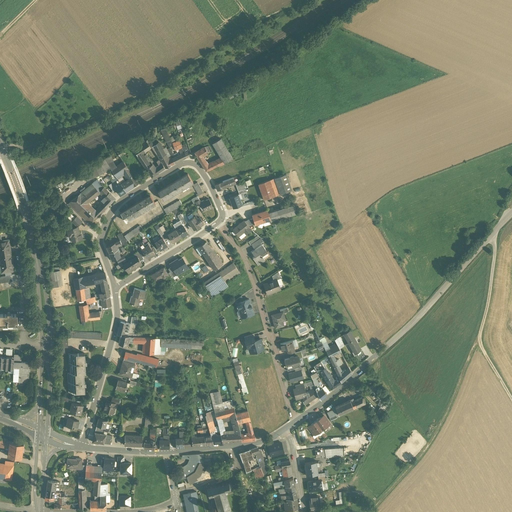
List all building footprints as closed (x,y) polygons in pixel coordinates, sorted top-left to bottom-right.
[(237,89),(228,94),(231,98),(239,93),(237,89)] [(171,139),(165,128),(162,129),(161,129),(161,130),(166,142),(167,142),(168,141),(171,139)] [(151,138),(146,140),(151,147),(151,146),(155,144),(151,138)] [(232,159),(220,138),(212,143),(221,159),(224,163),(232,159)] [(176,141),(172,143),(174,145),(173,145),(175,149),(182,146),(180,139),(176,141)] [(146,140),(139,145),(140,146),(134,151),(137,156),(142,153),(151,147),(146,140)] [(178,149),(179,152),(183,150),(187,149),(189,155),(191,155),(187,145),(178,149)] [(157,149),(154,150),(156,154),(157,153),(159,158),(165,155),(161,146),(157,149)] [(204,147),(194,153),(198,159),(203,167),(207,165),(201,157),(208,153),(204,147)] [(175,157),(172,158),(174,163),(189,155),(187,149),(183,150),(184,152),(181,154),(178,155),(175,157)] [(150,165),(142,153),(137,156),(146,168),(150,165)] [(112,155),(104,159),(111,169),(111,170),(117,166),(113,160),(114,159),(112,155)] [(165,155),(159,158),(165,168),(174,163),(172,158),(168,160),(165,155)] [(111,169),(104,159),(82,171),(88,181),(111,169)] [(207,165),(203,167),(206,171),(216,166),(224,163),(221,159),(207,165)] [(133,176),(123,162),(118,165),(123,171),(128,179),(133,176)] [(150,165),(146,168),(152,177),(161,170),(158,166),(155,168),(152,164),(150,165)] [(117,166),(111,170),(116,176),(119,174),(123,171),(118,165),(117,166)] [(187,174),(158,192),(163,200),(191,183),(193,182),(187,174)] [(286,174),(274,178),(280,194),(292,190),(286,174)] [(138,183),(133,176),(128,179),(130,182),(128,184),(130,189),(138,183)] [(236,183),(233,178),(223,182),(225,188),(236,183)] [(274,178),(259,184),(264,200),(280,194),(274,178)] [(99,179),(92,184),(97,189),(103,183),(99,179)] [(121,184),(118,180),(113,184),(113,185),(120,195),(126,191),(121,184)] [(124,182),(121,184),(126,191),(130,189),(128,184),(126,185),(124,182)] [(193,182),(191,183),(199,196),(204,193),(198,182),(194,184),(193,182)] [(223,182),(215,185),(218,191),(225,188),(223,182)] [(103,183),(97,189),(100,191),(105,196),(109,192),(106,190),(108,188),(103,183)] [(236,185),(238,191),(245,189),(243,183),(236,185)] [(97,189),(92,184),(74,198),(82,206),(86,203),(100,191),(97,189)] [(120,195),(113,185),(108,188),(106,190),(109,192),(115,199),(120,195)] [(115,199),(109,192),(105,196),(104,197),(106,200),(100,207),(103,211),(115,199)] [(229,198),(233,208),(244,204),(240,194),(239,194),(229,198)] [(150,195),(120,213),(125,222),(155,204),(150,195)] [(82,206),(74,198),(68,203),(90,224),(95,219),(82,206)] [(208,199),(201,202),(202,205),(205,211),(212,207),(208,199)] [(164,209),(167,214),(182,205),(179,200),(164,209)] [(95,212),(86,203),(82,206),(95,219),(103,211),(100,207),(95,212)] [(273,211),(268,213),(270,220),(271,221),(297,213),(294,205),(273,211)] [(197,212),(196,212),(195,210),(191,213),(194,217),(195,219),(199,216),(200,216),(197,212)] [(267,210),(259,212),(263,223),(270,220),(268,213),(267,210)] [(259,212),(252,214),(253,219),(255,225),(263,223),(259,212)] [(68,217),(72,221),(76,216),(73,213),(68,217)] [(187,216),(186,217),(184,213),(181,215),(182,217),(186,223),(189,221),(188,220),(189,219),(187,216)] [(82,222),(76,216),(72,221),(77,226),(82,222)] [(199,216),(195,219),(199,225),(203,223),(202,220),(203,219),(202,217),(200,218),(199,216)] [(189,219),(188,220),(189,221),(194,229),(199,226),(199,225),(195,219),(194,217),(189,219)] [(244,221),(239,225),(233,229),(238,236),(239,236),(244,232),(246,234),(251,230),(249,227),(244,221)] [(124,236),(128,240),(143,230),(140,225),(124,236)] [(184,226),(176,230),(180,237),(188,232),(184,226)] [(77,227),(67,229),(69,236),(71,236),(72,241),(81,239),(82,238),(81,234),(79,233),(79,231),(77,230),(77,227)] [(176,230),(167,235),(172,242),(180,237),(176,230)] [(257,236),(248,241),(250,245),(251,244),(260,238),(257,236)] [(162,238),(154,243),(159,250),(167,245),(162,238)] [(260,238),(251,244),(253,247),(262,241),(260,238)] [(2,241),(0,241),(0,257),(11,255),(8,240),(2,241)] [(198,247),(207,260),(215,255),(210,247),(211,247),(209,244),(208,245),(206,242),(198,247)] [(114,243),(106,247),(109,253),(117,249),(115,246),(114,243)] [(141,249),(143,253),(147,259),(154,254),(151,248),(149,245),(141,249)] [(262,245),(251,251),(254,256),(252,257),(257,265),(264,260),(261,254),(266,251),(262,245)] [(117,249),(109,253),(112,260),(120,256),(118,253),(117,249)] [(141,255),(139,252),(139,251),(136,254),(137,256),(140,261),(144,259),(141,255)] [(215,255),(207,260),(214,270),(223,264),(216,254),(215,255)] [(11,255),(0,257),(0,263),(2,273),(5,272),(11,271),(14,271),(11,255)] [(137,256),(124,265),(128,271),(141,263),(140,261),(137,256)] [(182,258),(176,262),(175,260),(169,264),(171,267),(176,275),(188,268),(182,258)] [(233,263),(203,283),(213,297),(228,287),(225,283),(240,273),(233,263)] [(176,275),(171,267),(168,269),(170,272),(173,277),(176,275)] [(164,268),(151,276),(156,283),(162,279),(164,281),(169,278),(166,274),(167,274),(164,268)] [(59,270),(48,272),(50,288),(62,286),(59,270)] [(278,271),(272,276),(274,281),(276,280),(281,278),(278,271)] [(94,275),(93,275),(94,283),(102,281),(102,283),(107,282),(104,272),(94,275)] [(5,276),(0,276),(0,283),(12,281),(11,275),(5,276)] [(92,275),(86,276),(88,284),(94,283),(93,275),(92,275)] [(86,276),(74,279),(77,301),(86,299),(90,298),(88,284),(86,276)] [(274,281),(265,284),(268,294),(280,289),(276,280),(274,281)] [(107,282),(102,283),(103,286),(102,287),(103,293),(100,294),(101,299),(109,296),(107,282)] [(145,291),(134,288),(132,296),(131,296),(129,303),(132,304),(131,305),(134,305),(138,306),(140,298),(143,299),(145,291)] [(109,296),(101,299),(102,303),(102,307),(111,305),(109,296)] [(242,296),(234,301),(236,305),(238,305),(237,303),(243,301),(242,296)] [(243,301),(237,303),(238,305),(242,318),(254,314),(249,299),(243,301)] [(87,304),(79,305),(82,321),(89,319),(89,314),(87,304)] [(281,313),(272,315),(275,328),(282,326),(280,321),(285,320),(283,313),(283,312),(281,313)] [(7,314),(0,314),(0,329),(17,330),(16,314),(10,314),(9,313),(7,313),(7,314)] [(130,324),(121,322),(118,335),(121,335),(123,336),(125,327),(129,328),(130,324)] [(355,326),(351,328),(355,338),(359,336),(355,326)] [(129,328),(125,327),(123,336),(130,337),(131,337),(132,335),(133,335),(133,334),(128,333),(129,328)] [(350,330),(334,339),(337,344),(339,348),(348,343),(355,339),(350,330)] [(102,333),(77,332),(76,338),(102,340),(102,333)] [(253,334),(244,337),(246,343),(255,341),(253,334)] [(123,336),(121,335),(119,344),(127,346),(129,341),(130,337),(123,336)] [(161,339),(146,338),(146,342),(145,342),(145,353),(160,354),(161,339)] [(255,341),(246,343),(247,344),(248,343),(249,349),(252,348),(253,352),(255,352),(256,353),(258,353),(259,350),(264,349),(261,339),(255,341)] [(360,349),(355,339),(348,343),(354,353),(360,349)] [(205,341),(181,340),(181,345),(166,345),(166,348),(202,350),(202,346),(205,346),(205,341)] [(291,340),(280,344),(282,351),(287,349),(293,348),(291,340)] [(337,344),(325,349),(329,356),(337,352),(340,350),(339,348),(337,344)] [(137,355),(125,352),(123,358),(124,358),(135,362),(137,355)] [(84,353),(69,354),(69,373),(83,373),(85,373),(85,363),(86,363),(86,360),(85,360),(84,353)] [(158,360),(137,354),(137,355),(135,362),(136,362),(156,368),(158,360)] [(332,354),(329,356),(330,359),(329,359),(334,368),(336,373),(340,371),(341,371),(332,354)] [(293,356),(290,357),(290,358),(284,359),(286,365),(287,364),(288,367),(288,368),(294,366),(299,365),(298,361),(299,361),(299,358),(298,355),(294,357),(293,357),(293,356)] [(237,374),(242,373),(237,358),(232,359),(237,374)] [(21,362),(14,361),(13,371),(21,372),(29,372),(29,362),(21,362)] [(123,362),(123,361),(119,374),(132,377),(133,373),(134,369),(135,365),(123,362)] [(320,361),(313,365),(317,372),(320,370),(320,371),(325,368),(320,361)] [(341,373),(340,371),(336,373),(338,376),(339,377),(341,382),(352,373),(351,372),(348,367),(341,373)] [(329,375),(325,368),(320,371),(325,380),(331,376),(329,375)] [(289,374),(291,382),(303,379),(301,371),(295,372),(289,374)] [(29,372),(21,372),(20,382),(28,382),(29,372)] [(69,373),(68,373),(69,393),(84,392),(84,385),(85,385),(85,382),(84,382),(83,373),(69,373)] [(331,376),(325,380),(331,389),(337,385),(337,386),(341,382),(339,377),(334,380),(331,376)] [(247,389),(244,379),(239,380),(242,391),(247,389)] [(127,382),(118,380),(116,388),(125,390),(127,382)] [(313,381),(303,383),(304,387),(309,386),(311,390),(305,393),(306,396),(303,397),(304,400),(303,400),(304,403),(305,404),(318,395),(316,392),(317,392),(315,388),(313,381)] [(302,388),(297,390),(297,389),(296,389),(293,390),(295,397),(296,399),(303,397),(306,396),(305,393),(305,390),(304,388),(302,388)] [(327,394),(322,388),(317,392),(316,392),(318,395),(321,400),(327,394)] [(216,419),(217,419),(221,418),(230,415),(236,414),(232,400),(222,403),(220,391),(210,393),(214,409),(214,410),(216,419)] [(362,397),(351,402),(353,408),(357,407),(365,403),(362,397)] [(350,400),(335,407),(338,413),(339,415),(352,409),(353,408),(351,402),(350,400)] [(112,402),(107,401),(107,402),(106,402),(103,411),(108,413),(108,411),(113,412),(116,404),(116,403),(112,402)] [(83,406),(72,403),(70,412),(75,413),(75,412),(81,413),(83,406)] [(247,411),(236,414),(238,423),(241,422),(246,421),(250,420),(247,411)] [(238,423),(236,414),(230,415),(235,433),(240,433),(240,430),(239,425),(238,423)] [(324,416),(316,421),(322,429),(326,426),(326,425),(329,423),(324,416)] [(78,421),(68,419),(66,426),(77,429),(78,421)] [(107,421),(98,419),(96,426),(105,428),(106,424),(107,421)] [(216,434),(213,421),(207,423),(209,431),(210,435),(216,434)] [(316,421),(308,427),(313,434),(317,431),(317,433),(322,429),(316,421)] [(223,431),(220,432),(221,435),(222,443),(230,443),(230,433),(223,434),(223,431)] [(102,434),(95,432),(92,442),(110,444),(111,435),(102,434)] [(249,434),(246,434),(248,441),(255,440),(254,433),(253,433),(249,434)] [(216,434),(210,435),(211,435),(213,444),(222,443),(221,435),(217,436),(217,434),(216,434)] [(142,436),(125,435),(124,445),(142,446),(142,436)] [(206,436),(203,436),(205,445),(213,444),(211,435),(206,436)] [(203,436),(197,437),(197,445),(205,445),(203,436)] [(180,439),(175,439),(175,448),(183,447),(183,439),(183,438),(180,439)] [(186,439),(183,439),(183,447),(192,446),(191,438),(186,439)] [(147,443),(143,443),(143,448),(154,449),(155,441),(151,440),(150,442),(147,442),(147,443)] [(164,440),(159,440),(160,449),(169,448),(169,440),(164,440)] [(23,444),(9,442),(8,448),(6,447),(5,450),(8,450),(7,457),(21,459),(23,444)] [(281,443),(268,446),(270,455),(271,457),(284,453),(281,443)] [(343,447),(325,448),(324,449),(325,457),(327,457),(343,456),(343,447)] [(257,448),(250,450),(252,454),(255,453),(258,463),(259,463),(262,462),(264,461),(260,451),(259,452),(257,448)] [(324,449),(315,450),(316,456),(322,456),(322,457),(325,457),(325,458),(327,457),(325,457),(324,449)] [(250,450),(240,453),(244,462),(247,461),(250,460),(249,457),(252,456),(252,454),(250,450)] [(255,453),(252,454),(252,456),(249,457),(250,460),(250,462),(254,461),(255,464),(258,463),(255,453)] [(189,460),(187,464),(184,467),(187,477),(189,483),(192,481),(194,482),(197,480),(196,478),(200,476),(202,472),(204,473),(206,469),(204,468),(206,464),(196,462),(196,461),(203,460),(203,454),(182,456),(182,458),(189,459),(189,460)] [(82,465),(83,465),(83,458),(79,459),(79,457),(76,457),(76,459),(71,459),(71,458),(68,458),(68,468),(76,468),(76,469),(82,469),(82,465)] [(114,459),(104,458),(103,470),(113,471),(114,459)] [(6,461),(6,465),(0,463),(0,477),(11,479),(13,462),(6,461)] [(316,461),(304,463),(306,476),(318,474),(316,461)] [(124,463),(121,463),(121,466),(121,473),(123,473),(123,474),(128,474),(128,473),(131,473),(131,463),(124,463)] [(102,467),(86,465),(85,478),(85,480),(95,481),(101,481),(102,467)] [(290,465),(282,467),(282,469),(284,476),(292,474),(290,465)] [(260,466),(253,469),(256,478),(263,475),(263,473),(260,466)] [(187,477),(184,467),(179,468),(181,479),(187,477)] [(56,482),(48,480),(46,489),(55,490),(55,488),(56,482)] [(318,480),(308,482),(309,491),(323,489),(322,482),(321,480),(318,480)] [(223,484),(220,485),(219,484),(219,485),(216,486),(216,485),(215,485),(216,486),(213,487),(212,486),(212,487),(207,488),(206,488),(209,497),(210,497),(210,496),(214,508),(211,508),(211,511),(214,511),(216,511),(218,511),(229,511),(231,511),(225,491),(228,491),(229,491),(229,490),(230,490),(231,490),(232,490),(231,489),(232,487),(233,487),(232,487),(232,485),(232,484),(231,484),(229,483),(229,482),(229,483),(227,484),(227,483),(226,483),(226,484),(223,485),(223,483),(222,483),(223,484)] [(107,485),(100,485),(99,496),(106,496),(108,494),(107,485)] [(106,496),(99,496),(99,501),(98,501),(98,507),(106,507),(106,496)] [(196,499),(193,499),(192,496),(184,498),(187,511),(198,511),(196,499)] [(309,510),(309,511),(321,511),(322,509),(320,509),(318,496),(309,497),(310,506),(311,510),(309,510)] [(120,497),(120,506),(130,506),(130,497),(120,497)] [(296,498),(286,498),(286,500),(287,507),(297,505),(296,498)]
